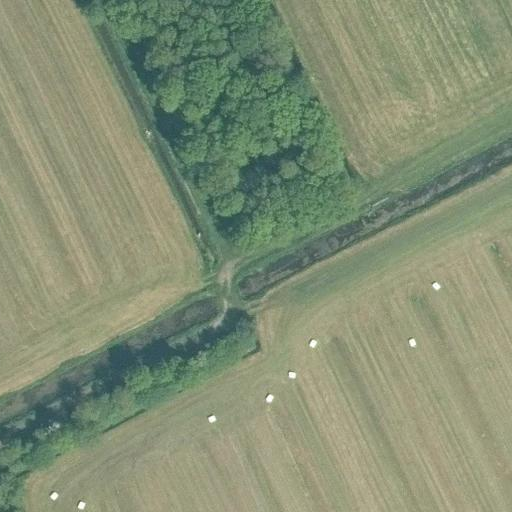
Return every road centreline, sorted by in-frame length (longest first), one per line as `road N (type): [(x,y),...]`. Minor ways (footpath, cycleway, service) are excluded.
road 1 (track): [(104,0),(215,229),(227,316),(211,334),(0,443)]
road 2 (track): [(225,268),(367,197)]
road 3 (track): [(225,268),(365,196)]
